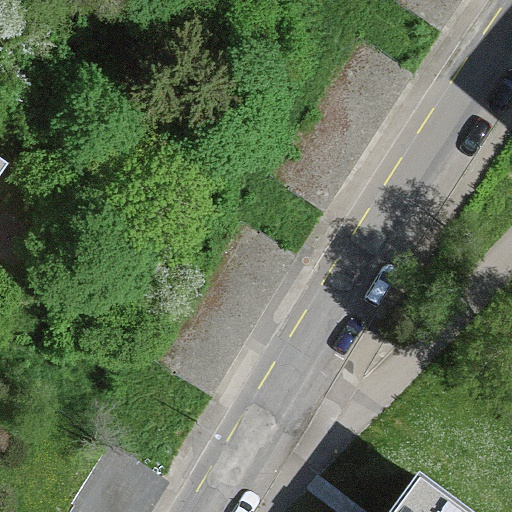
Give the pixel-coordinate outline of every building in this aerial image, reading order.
[(398,0),(441,29),(461,0),(398,0)] [(358,41),(271,176),(324,210),(412,76),(358,41)] [(240,223),(157,360),(212,393),(296,256),(240,223)] [(107,451),(68,511),(140,511),(159,483),(107,451)] [(464,511),(421,480),(396,511),(464,511)]
